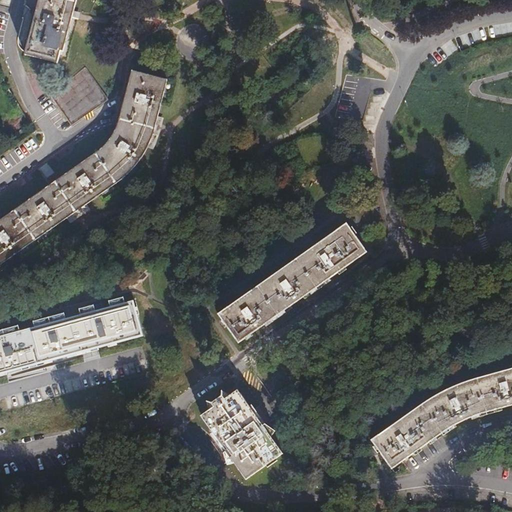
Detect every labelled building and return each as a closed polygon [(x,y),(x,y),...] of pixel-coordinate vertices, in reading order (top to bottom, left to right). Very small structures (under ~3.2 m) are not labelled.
[(39,0),(25,54),(27,54),(28,51),(57,58),(56,62),(58,62),(61,49),(69,17),(74,0),(39,0)] [(28,51),(27,54),(56,62),(57,58),(28,51)] [(0,265),(81,207),(125,175),(129,171),(133,166),(137,160),(146,146),(151,132),(164,84),(167,85),(167,83),(132,75),(122,111),(116,130),(113,136),(109,142),(105,146),(101,150),(94,156),(74,170),(0,223),(0,265)] [(348,227),(220,318),(241,347),(369,255),(348,227)] [(134,304),(0,340),(0,377),(144,337),(134,304)] [(434,397),(372,440),(393,468),(416,453),(438,437),(459,423),(470,418),(481,413),(489,411),(511,404),(511,367),(507,369),(481,376),(465,381),(446,390),(434,397)] [(208,413),(201,418),(248,482),(284,456),(237,392),(230,397),(225,401),(222,398),(212,405),(215,409),(208,413)]
